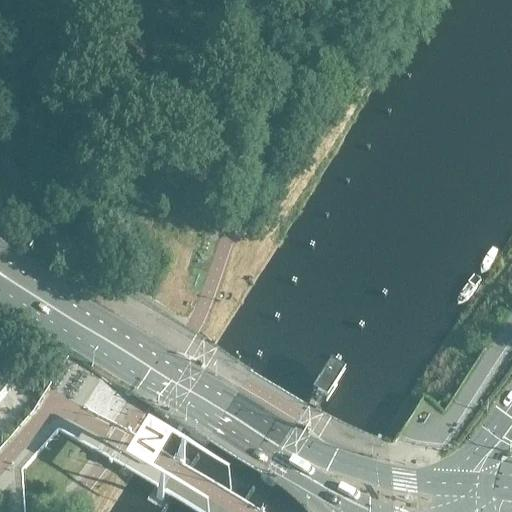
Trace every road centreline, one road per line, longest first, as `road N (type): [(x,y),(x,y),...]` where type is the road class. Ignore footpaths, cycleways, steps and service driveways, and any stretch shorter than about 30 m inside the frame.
road 1 (secondary): [(458,492),(383,485),(310,455),(0,256)]
road 2 (secondary): [(0,291),(352,511)]
